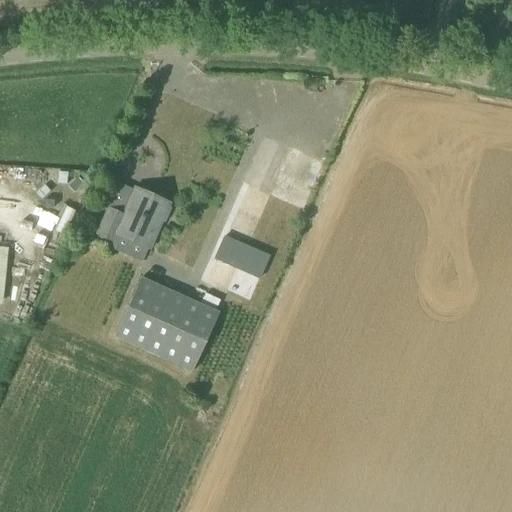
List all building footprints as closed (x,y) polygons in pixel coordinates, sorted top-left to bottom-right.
[(164,224),(171,211),(168,210),(170,206),(134,190),(122,218),(108,211),(97,236),(113,243),(116,236),(150,251),(162,223),(164,224)] [(223,237),(213,261),(259,281),(270,257),(223,237)] [(34,274),(50,273),(49,257),(33,258),(34,274)] [(191,374),(218,314),(140,278),(113,339),(191,374)] [(223,381),(237,357),(223,349),(209,373),(223,381)]
